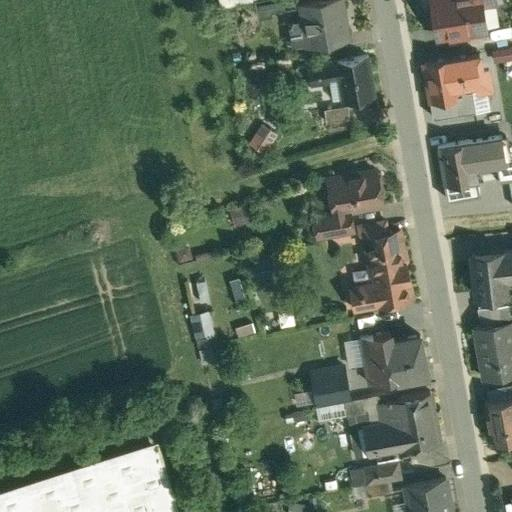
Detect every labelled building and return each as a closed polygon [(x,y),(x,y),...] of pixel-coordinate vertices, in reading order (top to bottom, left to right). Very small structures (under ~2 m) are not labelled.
[(292,0),(266,0),(268,9),(294,5),(292,0)] [(342,0),(310,0),(300,2),(307,43),(348,35),(342,0)] [(431,0),(437,33),(485,25),(481,1),(480,0),(431,0)] [(511,45),(493,49),(494,60),(511,56),(511,45)] [(479,51),(423,61),(432,115),(476,107),(472,87),(465,88),(464,81),(474,79),(475,87),(492,84),(488,62),(481,63),(479,51)] [(368,53),(307,64),(311,83),(329,80),(328,77),(339,76),(343,98),(374,93),(368,53)] [(348,104),(324,108),(326,122),(350,118),(348,104)] [(279,134),(263,122),(250,140),(266,152),(279,134)] [(470,138),(438,144),(444,181),(477,175),(473,153),(503,148),(501,133),(470,138)] [(363,170),(350,172),(350,174),(328,178),(335,210),(349,207),(382,201),(376,169),(363,172),(363,170)] [(248,201),(230,207),(236,224),(254,218),(248,201)] [(335,210),(314,214),(318,233),(353,226),(349,207),(335,210)] [(385,219),(359,224),(361,237),(364,236),(364,235),(388,231),(387,230),(385,219)] [(401,227),(387,230),(388,231),(364,235),(364,236),(372,280),(350,284),(354,306),(413,295),(410,278),(407,259),(407,258),(405,247),(404,247),(401,227)] [(189,243),(176,246),(179,258),(191,256),(189,243)] [(501,246),(471,250),(477,293),(506,289),(504,274),(511,272),(511,248),(502,250),(501,246)] [(250,278),(291,268),(287,248),(245,257),(250,278)] [(504,301),(478,304),(481,322),(508,318),(504,301)] [(214,330),(209,308),(192,312),(198,335),(214,330)] [(481,322),(473,324),(482,374),(511,368),(511,317),(508,318),(481,322)] [(419,333),(391,338),(389,329),(373,332),(373,333),(360,336),(368,380),(378,378),(378,379),(391,376),(396,375),(396,377),(427,371),(419,333)] [(344,364),(310,370),(316,403),(344,398),(342,385),(348,383),(344,364)] [(378,378),(368,380),(348,383),(342,385),(344,398),(375,392),(393,389),(391,376),(378,379),(378,378)] [(393,389),(375,392),(376,399),(397,396),(396,388),(393,389)] [(397,396),(376,399),(380,419),(362,422),(368,451),(439,438),(430,390),(397,396)] [(511,394),(484,399),(492,439),(511,435),(511,394)] [(362,395),(344,398),(347,411),(364,408),(362,395)] [(179,511),(157,439),(0,489),(0,511),(179,511)] [(378,461),(363,464),(366,480),(390,476),(401,474),(398,461),(379,465),(378,461)] [(390,476),(366,480),(369,493),(392,488),(390,476)] [(452,511),(446,476),(404,484),(409,511),(452,511)]
